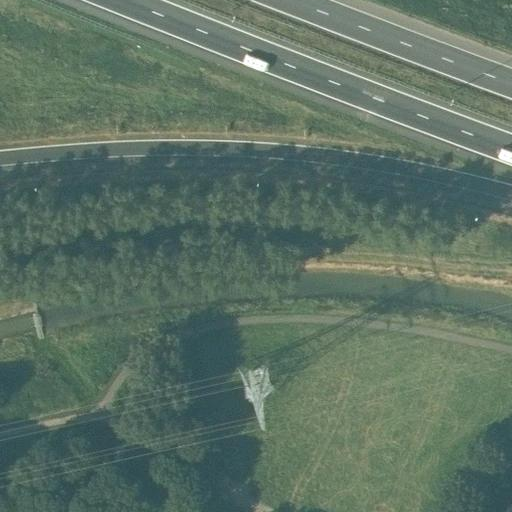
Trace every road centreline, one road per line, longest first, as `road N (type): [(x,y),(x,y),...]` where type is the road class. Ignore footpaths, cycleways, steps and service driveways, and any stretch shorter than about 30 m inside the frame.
road 1 (motorway): [(0,161),(206,152),(413,175),(511,197)]
road 2 (motorway): [(112,0),(511,154)]
road 3 (motorway): [(511,88),(282,0)]
